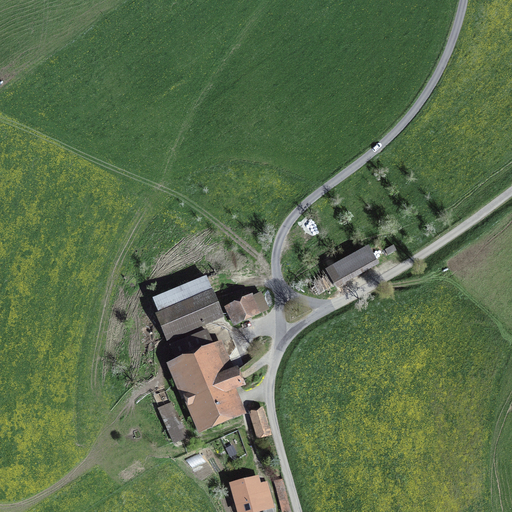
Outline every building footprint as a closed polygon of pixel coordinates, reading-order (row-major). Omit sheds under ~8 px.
[(394,244),(385,249),(388,255),(397,250),(394,244)] [(380,266),(371,248),(327,272),(337,290),(380,266)] [(225,319),(210,284),(157,305),(161,314),(156,316),(167,343),(225,319)] [(255,297),(228,311),(237,329),(264,316),(255,297)] [(172,345),(180,363),(173,367),(202,432),(243,414),(232,391),(246,385),(240,370),(233,373),(221,346),(214,349),(205,330),(172,345)] [(171,403),(158,409),(175,442),(187,436),(171,403)] [(252,415),(260,442),(271,439),(264,412),(252,415)] [(139,460),(119,472),(124,481),(144,469),(139,460)] [(257,480),(235,485),(240,511),(270,504),(267,493),(260,494),(257,480)]
